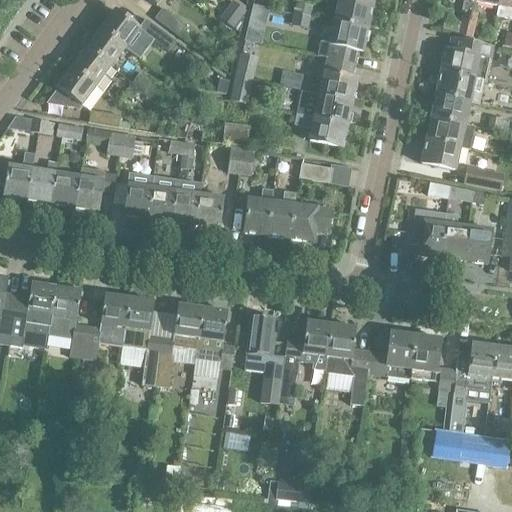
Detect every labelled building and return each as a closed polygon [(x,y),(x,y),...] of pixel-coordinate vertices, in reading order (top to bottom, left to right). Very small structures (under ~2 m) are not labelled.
[(344,0),(337,0),(334,21),(367,28),(371,6),(344,0)] [(466,12),(463,28),(475,30),(479,14),(472,13),(475,3),(477,3),(477,0),(461,0),(465,1),(463,11),(466,12)] [(511,21),(511,0),(501,0),(499,8),(498,8),(496,18),(511,21)] [(232,29),(244,13),(232,4),(220,21),(232,29)] [(250,20),(267,24),(270,10),(253,6),(250,20)] [(186,28),(162,10),(155,19),(179,37),(186,28)] [(101,30),(100,31),(125,49),(139,29),(115,11),(110,19),(107,17),(98,29),(101,30)] [(326,58),(353,64),(356,50),(362,51),(367,28),(334,21),(329,44),(320,42),(317,58),(325,60),(326,58)] [(461,36),(473,39),(475,30),(463,28),(461,36)] [(110,69),(125,49),(100,31),(95,38),(93,36),(84,48),(86,50),(86,51),(110,69)] [(444,63),(442,73),(487,82),(494,47),(453,39),(451,50),(447,49),(446,52),(444,53),(442,61),(444,63)] [(72,69),(96,87),(110,69),(86,51),(81,57),(78,55),(70,67),(72,69)] [(326,58),(318,95),(351,102),(356,79),(350,77),(353,64),(326,58)] [(238,65),(235,79),(253,83),(256,69),(238,65)] [(81,107),(96,87),(72,69),(66,76),(64,75),(55,87),(57,88),(57,89),(81,107)] [(437,95),(470,103),(480,105),(485,82),(487,83),(487,82),(442,73),(442,75),(439,76),(437,83),(439,85),(437,95)] [(140,75),(132,85),(140,91),(147,81),(140,75)] [(132,101),(140,91),(132,85),(125,95),(132,101)] [(233,88),(229,102),(247,107),(251,92),(233,88)] [(318,95),(313,117),(346,124),(351,102),(318,95)] [(437,95),(433,118),(466,125),(470,103),(437,95)] [(124,109),(127,106),(120,100),(117,104),(124,109)] [(118,130),(120,117),(90,112),(88,125),(118,130)] [(342,148),(346,124),(313,117),(313,120),(296,116),(294,127),(310,131),(308,141),(342,148)] [(474,126),(466,125),(433,118),(428,140),(469,149),(474,126)] [(490,120),(489,129),(499,132),(500,130),(503,130),(505,123),(490,120)] [(54,124),(40,122),(38,135),(52,137),(54,124)] [(61,138),(67,139),(70,126),(56,124),(54,137),(61,138)] [(222,146),(246,148),(249,128),(224,125),(222,146)] [(84,129),(70,126),(67,139),(82,141),(84,129)] [(106,157),(118,158),(121,136),(110,135),(106,157)] [(135,138),(121,136),(118,158),(133,160),(135,138)] [(466,166),(469,149),(428,140),(423,164),(456,171),(457,165),(466,166)] [(170,143),(168,155),(192,159),(194,147),(170,143)] [(227,176),(239,177),(241,152),(230,151),(227,176)] [(254,154),(241,152),(239,177),(251,178),(254,154)] [(27,202),(32,170),(34,158),(23,156),(21,168),(9,166),(9,164),(0,162),(0,181),(5,183),(3,198),(27,202)] [(47,172),(32,170),(27,202),(50,206),(55,173),(56,167),(48,165),(47,172)] [(299,181),(330,186),(333,171),(301,165),(299,181)] [(80,177),(79,177),(74,209),(99,213),(105,172),(81,169),(80,177)] [(463,186),(500,194),(504,177),(467,169),(463,186)] [(79,177),(55,173),(50,206),(74,209),(79,177)] [(146,221),(151,188),(152,189),(153,179),(139,177),(137,186),(127,185),(123,217),(146,221)] [(471,205),(473,194),(450,189),(429,185),(427,197),(449,202),(449,200),(471,205)] [(152,189),(151,188),(146,221),(171,224),(175,192),(152,189)] [(244,233),(267,236),(271,202),(272,192),(263,191),(261,201),(248,199),(244,233)] [(199,195),(175,192),(171,224),(194,228),(199,195)] [(267,236),(290,239),(294,205),(295,195),(284,194),(283,204),(271,202),(267,236)] [(485,196),(473,194),(471,205),(483,207),(485,196)] [(224,199),(199,195),(194,228),(219,231),(224,199)] [(511,201),(507,201),(500,259),(510,260),(508,274),(511,274),(511,201)] [(330,209),(294,205),(290,239),(314,242),(315,231),(327,233),(330,209)] [(404,246),(418,248),(417,255),(440,258),(446,216),(409,211),(404,246)] [(458,218),(446,216),(440,258),(464,261),(468,228),(457,226),(458,218)] [(491,231),(468,228),(464,261),(487,264),(491,231)] [(10,348),(11,348),(19,298),(6,295),(8,280),(0,279),(0,347),(10,349),(10,348)] [(11,348),(22,350),(25,334),(49,337),(57,289),(46,287),(44,284),(34,282),(32,284),(30,284),(29,299),(19,298),(11,348)] [(57,289),(49,337),(71,341),(69,360),(83,362),(89,328),(75,326),(81,293),(57,289)] [(123,349),(130,299),(104,296),(99,330),(89,328),(83,362),(95,364),(98,345),(123,349)] [(154,303),(130,299),(123,349),(146,352),(145,361),(157,362),(157,360),(159,361),(162,340),(149,338),(154,303)] [(157,360),(157,362),(154,389),(169,391),(173,359),(171,359),(172,350),(196,353),(197,354),(204,310),(177,306),(172,341),(162,340),(159,361),(157,360)] [(197,354),(196,353),(195,361),(219,365),(218,371),(231,373),(231,367),(233,354),(234,348),(223,347),(228,313),(204,310),(197,354)] [(274,342),(270,342),(274,319),(252,316),(246,356),(271,359),(274,342)] [(324,375),(325,375),(332,326),(306,323),(303,345),(286,343),(283,365),(279,393),(278,406),(293,409),(299,364),(312,366),(312,371),(324,373),(324,375)] [(356,329),(332,326),(325,375),(353,379),(350,407),(363,408),(367,377),(368,377),(371,353),(353,350),(356,329)] [(386,355),(371,353),(368,377),(387,380),(387,379),(410,382),(410,381),(416,337),(389,333),(386,355)] [(448,433),(453,394),(455,371),(438,369),(441,340),(416,337),(410,381),(438,385),(437,393),(438,393),(436,409),(445,410),(442,432),(448,433)] [(491,381),(495,348),(471,345),(467,378),(466,384),(455,383),(453,394),(448,433),(463,436),(468,391),(490,394),(491,381)] [(491,379),(511,382),(511,349),(495,347),(491,379)] [(236,408),(238,392),(229,391),(227,407),(236,408)] [(240,414),(226,413),(224,429),(238,431),(240,414)] [(496,433),(509,435),(510,422),(498,420),(496,433)] [(486,467),(507,470),(511,444),(490,441),(486,467)] [(18,456),(27,457),(28,444),(19,444),(18,456)] [(103,451),(91,450),(90,463),(102,465),(103,451)] [(166,469),(165,485),(176,486),(177,470),(166,469)] [(312,476),(299,475),(298,486),(270,483),(267,506),(277,507),(278,502),(298,504),(297,510),(307,511),(308,505),(312,476)] [(317,483),(314,505),(345,509),(348,487),(317,483)] [(215,498),(230,500),(231,486),(216,484),(215,498)] [(396,511),(398,504),(382,502),(380,511),(396,511)]
